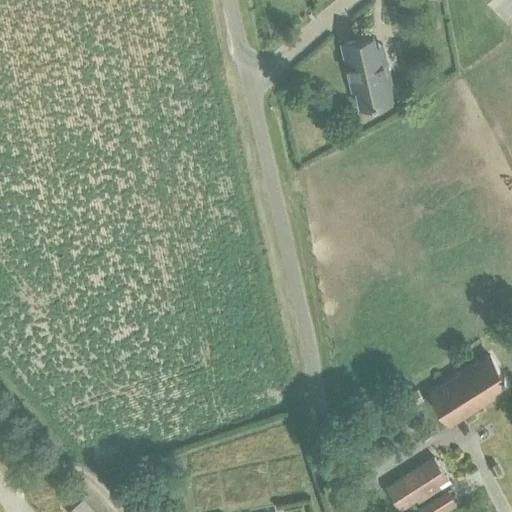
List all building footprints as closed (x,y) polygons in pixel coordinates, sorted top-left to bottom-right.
[(511,0),(493,0),(507,15),(511,10),(511,0)] [(343,43),(352,80),(356,79),(362,106),(395,99),(385,53),(378,55),(374,35),(343,43)] [(432,392),(449,420),(461,412),(463,415),(511,385),(491,355),(432,392)] [(402,508),(446,480),(449,478),(434,455),(387,485),(402,508)] [(425,504),(430,511),(447,511),(464,500),(452,483),(425,504)] [(97,511),(85,498),(69,511),(97,511)]
